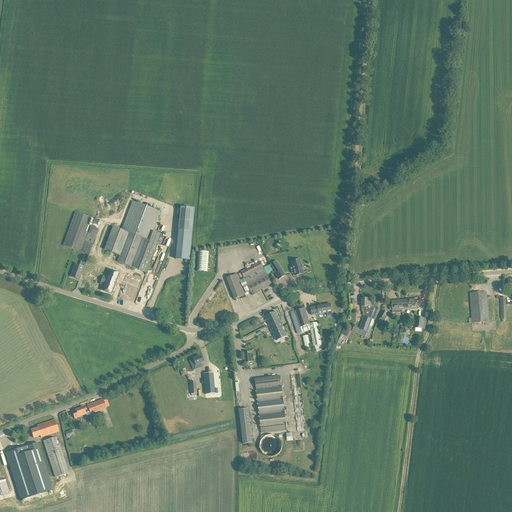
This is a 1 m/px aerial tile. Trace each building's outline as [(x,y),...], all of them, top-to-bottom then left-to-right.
[(113,227),(104,250),(120,256),(117,262),(146,273),(161,233),(153,231),(160,212),(132,201),(121,230),(113,227)] [(175,259),(188,260),(194,208),(180,206),(175,259)] [(91,218),(75,212),(63,246),(89,255),(98,229),(90,226),(88,232),(86,232),(91,218)] [(199,252),(198,271),(208,272),(208,252),(199,252)] [(300,259),(290,261),(292,267),(290,267),(291,274),(293,273),(294,276),(304,274),(300,259)] [(257,294),(256,292),(272,284),(265,271),(260,261),(241,271),(246,281),(252,294),(253,296),(257,294)] [(277,262),(273,264),(279,272),(276,274),(279,279),(285,275),(277,262)] [(75,264),(72,272),(70,277),(79,280),(83,267),(75,264)] [(103,284),(100,292),(111,296),(119,274),(109,270),(108,270),(103,284)] [(227,278),(233,295),(235,299),(246,295),(242,286),(239,279),(238,274),(227,278)] [(489,322),(487,297),(486,292),(470,293),(472,318),(469,318),(469,323),(472,323),(489,322)] [(364,315),(359,329),(367,332),(368,330),(370,331),(371,328),(369,327),(370,326),(371,322),(372,319),(374,320),(374,319),(376,314),(377,310),(371,307),(371,306),(371,301),(368,301),(368,298),(361,299),(361,304),(362,306),(362,311),(364,311),(364,315)] [(418,307),(418,304),(417,299),(402,300),(402,309),(410,309),(418,309),(418,307)] [(402,300),(392,301),(392,302),(389,302),(390,310),(392,310),(393,313),(403,312),(402,309),(402,300)] [(311,307),(312,312),(312,315),(327,313),(328,316),(333,316),(331,304),(311,307)] [(311,330),(313,347),(321,346),(320,336),(318,323),(310,324),(305,308),(291,313),(298,335),(311,330)] [(388,312),(384,310),(383,310),(379,319),(384,322),(387,317),(386,316),(388,312)] [(288,336),(285,330),(284,330),(282,327),(284,327),(280,320),(276,311),(265,316),(268,323),(269,325),(268,325),(272,332),(273,332),(274,335),(273,335),(276,341),(288,336)] [(422,329),(424,318),(417,317),(415,328),(422,329)] [(345,327),(341,334),(347,337),(350,330),(350,329),(345,327)] [(190,360),(191,362),(193,366),(203,362),(200,356),(190,360)] [(213,373),(203,374),(205,393),(215,393),(215,388),(213,373)] [(255,379),(256,384),(261,434),(287,431),(281,376),(255,379)] [(77,413),(73,414),(75,419),(86,414),(87,415),(91,414),(106,408),(105,404),(103,399),(87,405),(87,406),(84,408),(83,407),(75,410),(77,413)] [(252,443),(248,409),(239,410),(243,444),(252,443)] [(31,430),(33,438),(40,436),(41,437),(59,431),(55,420),(37,426),(38,427),(31,430)] [(260,444),(260,446),(260,448),(260,450),(262,452),(263,454),(265,455),(267,456),(269,457),(271,457),(273,457),(276,456),(277,455),(279,454),(280,452),(281,450),(282,449),(282,446),(282,444),(281,441),(280,439),(279,438),(277,437),(275,435),(273,435),(271,435),(269,435),(266,436),(265,437),(263,438),(262,439),(261,441),(260,444)] [(43,441),(55,478),(69,473),(60,445),(58,445),(55,437),(43,441)] [(38,443),(5,453),(6,458),(13,481),(15,484),(16,489),(20,501),(53,490),(51,484),(49,479),(38,443)]
